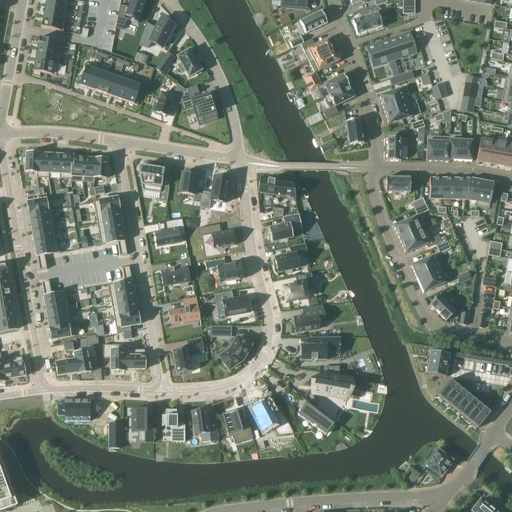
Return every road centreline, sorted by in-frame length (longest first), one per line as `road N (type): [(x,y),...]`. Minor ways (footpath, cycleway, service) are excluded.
road 1 (residential): [(161,392),(227,387),(267,348),(270,314),(244,163)]
road 2 (residential): [(0,135),(43,391)]
road 3 (residential): [(375,168),(370,184),(383,227),(429,325),(511,343)]
road 4 (residential): [(161,392),(117,142)]
road 5 (residential): [(444,496),(218,511)]
road 6 (residential): [(244,163),(223,85),(170,3)]
road 7 (residential): [(375,168),(365,99),(330,0)]
road 8 (residential): [(511,179),(375,168)]
road 9 (residential): [(23,0),(0,134)]
road 10 (residential): [(117,142),(244,163)]
